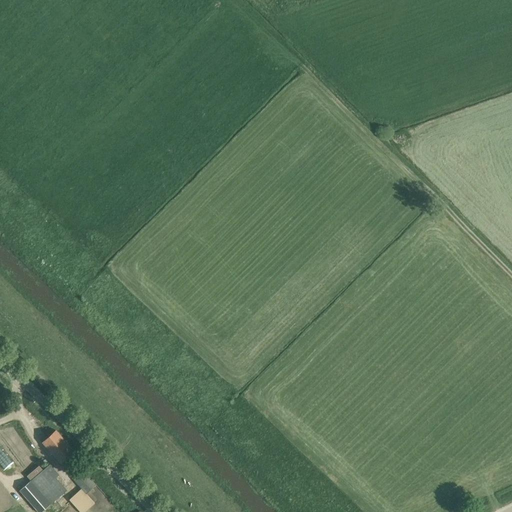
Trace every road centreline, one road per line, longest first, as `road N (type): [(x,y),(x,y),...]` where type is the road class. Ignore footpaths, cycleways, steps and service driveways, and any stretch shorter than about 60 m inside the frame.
road 1 (track): [(511,275),(280,43)]
road 2 (unclassified): [(153,511),(0,361)]
